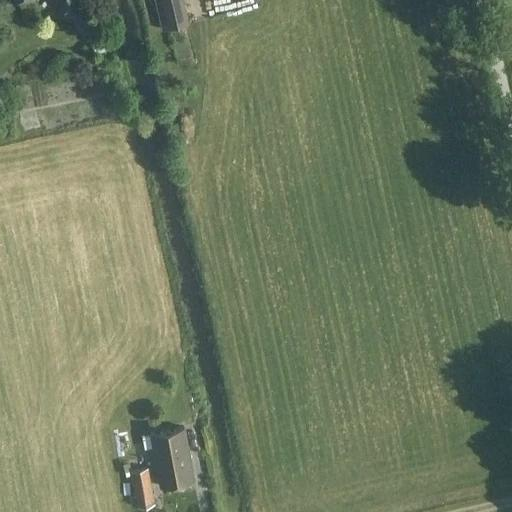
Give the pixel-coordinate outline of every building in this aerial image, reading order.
[(78,11),(76,0),(57,0),(61,15),(78,11)] [(155,0),(163,29),(183,24),(177,0),(155,0)] [(99,14),(83,17),(89,42),(104,39),(99,14)] [(183,427),(149,434),(160,487),(194,480),(183,427)] [(147,467),(129,470),(136,507),(153,504),(147,467)]
